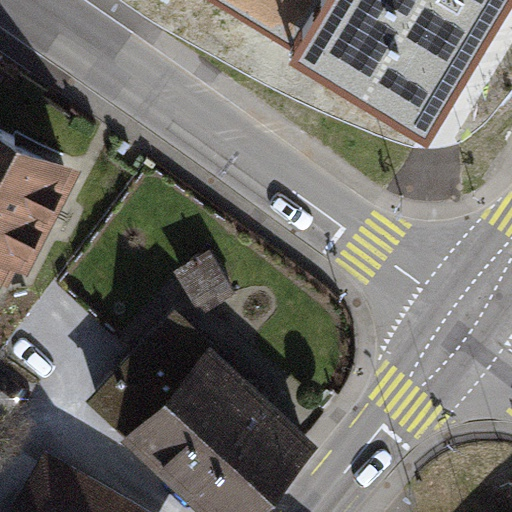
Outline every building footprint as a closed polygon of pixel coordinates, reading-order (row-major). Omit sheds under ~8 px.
[(428,124),(499,7),(487,0),(229,0),(228,3),(428,124)] [(0,274),(5,277),(17,253),(22,256),(66,169),(12,141),(15,134),(0,126),(0,274)] [(180,265),(204,306),(233,289),(209,248),(180,265)] [(96,396),(221,511),(240,511),(308,440),(173,315),(96,396)] [(119,511),(51,472),(27,511),(119,511)]
